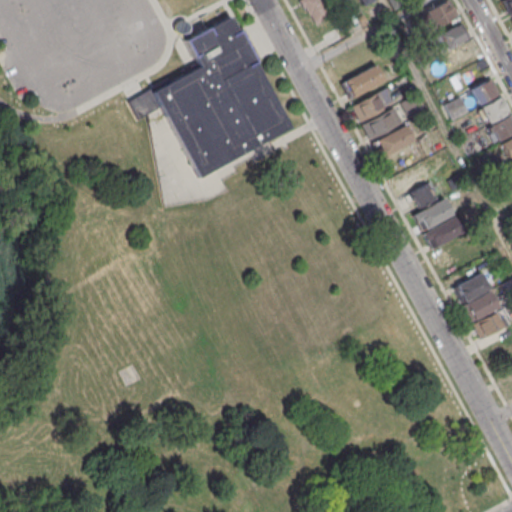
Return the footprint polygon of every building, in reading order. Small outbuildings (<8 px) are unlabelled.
[(298,0),(306,15),(309,13),(314,24),(330,16),(321,0),(298,0)] [(387,0),(392,8),(404,2),(402,0),(387,0)] [(511,12),(508,15),(500,0),(511,0),(511,12)] [(417,15),(426,30),(451,16),(442,1),(417,15)] [(172,31),(172,29),(172,26),(173,24),(175,23),(177,23),(179,23),(181,24),(183,26),(183,28),(183,30),(186,36),(223,16),(283,128),(191,178),(154,109),(136,119),(127,103),(191,68),(176,41),(180,39),(178,34),(175,34),(173,33),(172,31)] [(445,50),(436,34),(455,23),(465,40),(445,50)] [(347,98),(339,82),(372,64),(381,80),(347,98)] [(391,80),(399,94),(411,87),(404,74),(391,80)] [(476,104),(468,89),(489,77),(497,92),(476,104)] [(358,120),(349,105),(384,87),(392,102),(358,120)] [(486,122),(477,107),(498,95),(507,110),(486,122)] [(450,119),(442,105),(458,96),(466,110),(450,119)] [(367,139),(359,123),(391,106),(400,122),(367,139)] [(511,131),(495,141),(487,126),(508,114),(511,121),(511,131)] [(379,157),(371,142),(403,125),(411,140),(379,157)] [(511,154),(505,158),(498,144),(511,136),(511,154)] [(509,183),(511,180),(511,159),(500,166),(509,183)] [(413,208),(405,193),(426,182),(434,197),(413,208)] [(420,229),(412,213),(441,197),(449,213),(420,229)] [(430,247),(421,232),(451,216),(459,231),(430,247)] [(433,249),(442,265),(471,249),(462,233),(433,249)] [(501,275),(494,263),(504,258),(511,269),(501,275)] [(461,302),(452,286),(478,271),(487,287),(461,302)] [(511,276),(500,283),(506,294),(511,290),(511,276)] [(469,320),(461,305),(488,290),(496,305),(469,320)] [(479,337),(471,322),(495,309),(503,324),(479,337)] [(510,399),(511,398),(511,378),(503,382),(510,399)]
